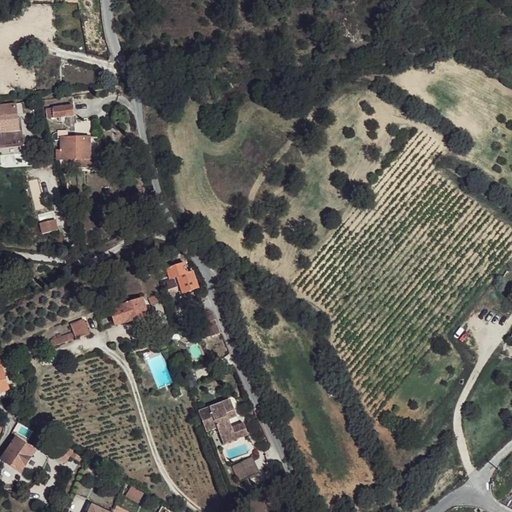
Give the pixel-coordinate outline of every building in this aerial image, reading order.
[(17,115),(15,104),(0,105),(0,132),(18,130),(17,115)] [(73,116),(73,107),(46,108),(47,118),(73,116)] [(21,115),(17,115),(18,130),(0,132),(0,137),(23,134),(21,115)] [(91,159),(89,138),(70,139),(62,139),(62,152),(58,152),(58,161),(70,161),(81,161),(81,169),(93,169),(94,163),(91,159)] [(81,169),(81,161),(70,161),(72,169),(81,169)] [(56,229),(53,219),(39,223),(41,233),(56,229)] [(197,288),(192,272),(187,273),(183,264),(168,270),(171,278),(177,277),(181,287),(174,289),(177,295),(197,288)] [(181,287),(177,277),(171,278),(174,289),(181,287)] [(163,300),(161,295),(150,299),(152,304),(163,300)] [(146,315),(140,297),(109,307),(116,326),(146,315)] [(215,320),(214,314),(209,312),(200,316),(204,325),(215,320)] [(89,334),(83,320),(70,325),(72,333),(48,341),(50,347),(89,334)] [(0,392),(8,389),(0,366),(0,392)] [(231,400),(200,412),(208,432),(218,428),(219,433),(222,438),(235,432),(234,427),(231,419),(237,416),(231,400)] [(244,423),(234,427),(235,432),(222,438),(224,444),(249,435),(244,423)] [(33,452),(15,440),(13,443),(8,451),(2,461),(20,473),(33,452)] [(71,453),(55,445),(48,456),(63,466),(70,456),(71,453)] [(79,461),(81,458),(71,453),(70,456),(79,461)] [(252,458),(233,467),(240,481),(259,472),(252,458)] [(278,494),(273,484),(263,489),(269,499),(278,494)]
